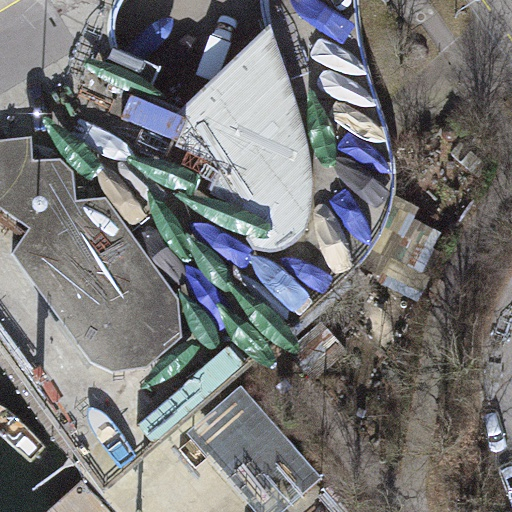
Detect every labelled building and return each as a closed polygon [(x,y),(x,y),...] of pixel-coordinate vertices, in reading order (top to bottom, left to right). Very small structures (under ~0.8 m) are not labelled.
[(0,328),(92,456),(161,396),(249,320),(280,293),(267,274),(267,272),(86,21),(99,12),(89,0),(8,0),(0,5),(0,328)] [(281,20),(334,245),(392,195),(345,0),(336,0),(268,16),(269,23),(281,20)] [(266,30),(182,111),(195,117),(184,145),(230,166),(219,193),(266,215),(254,242),(254,244),(255,246),(261,248),(274,249),(282,247),(291,243),(297,237),(302,230),(304,221),(307,199),(307,169),(305,151),(302,135),(297,116),(292,98),(281,75),(272,49),(266,30)] [(249,320),(161,396),(183,421),(271,346),(249,320)] [(284,505),(327,470),(246,373),(203,409),(284,505)] [(361,511),(333,473),(283,510),(284,511),(361,511)]
